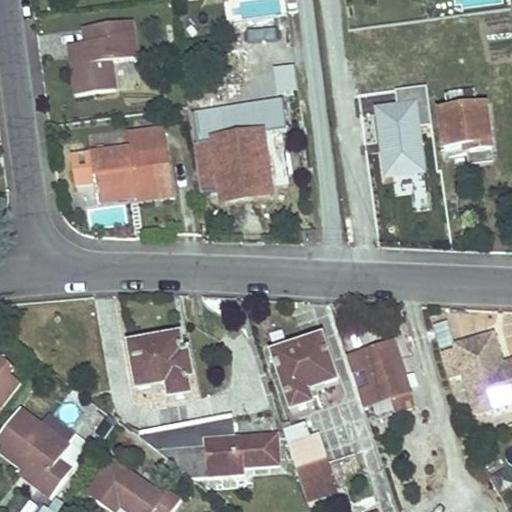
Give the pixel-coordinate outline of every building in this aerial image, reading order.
[(134,23),(85,29),(87,44),(88,54),(72,55),(77,97),(118,92),(114,62),(139,59),(134,23)] [(87,44),(70,46),(72,55),(88,54),(87,44)] [(279,64),(257,67),(259,78),(281,75),(279,64)] [(281,75),(259,78),(261,93),(283,90),(281,75)] [(475,93),(446,97),(448,113),(441,114),(446,153),(467,150),(469,158),(493,155),(487,108),(477,109),(475,93)] [(215,100),(194,103),(196,116),(218,113),(215,100)] [(218,113),(196,116),(200,144),(216,141),(222,191),(271,184),(262,116),(258,116),(257,107),(218,113)] [(167,132),(130,136),(132,150),(92,155),(96,182),(97,195),(138,190),(139,199),(140,204),(177,200),(173,172),(167,132)] [(216,141),(200,144),(207,193),(222,191),(216,141)] [(138,190),(97,195),(99,204),(139,199),(138,190)] [(121,204),(91,210),(95,227),(124,221),(121,204)] [(455,351),(442,355),(449,379),(462,375),(474,416),(511,403),(511,368),(503,371),(501,365),(492,335),(453,347),(455,351)] [(181,337),(131,347),(140,391),(168,386),(171,401),(192,397),(189,381),(195,380),(190,354),(184,354),(181,337)] [(324,339),(274,355),(293,412),(315,406),(311,394),(339,384),(324,339)] [(410,393),(394,343),(360,354),(366,371),(371,387),(377,404),(392,399),(410,393)] [(366,371),(360,354),(346,359),(352,376),(366,371)] [(0,414),(22,386),(9,376),(15,370),(1,358),(0,359),(0,414)] [(503,371),(511,368),(511,361),(501,365),(503,371)] [(377,404),(371,387),(357,391),(363,408),(377,404)] [(410,393),(392,399),(396,413),(415,407),(410,393)] [(42,427),(22,411),(0,438),(0,454),(23,472),(42,486),(39,491),(52,501),(91,448),(79,439),(72,449),(42,427)] [(42,427),(72,449),(79,439),(49,417),(42,427)] [(232,419),(136,437),(193,481),(244,477),(244,471),(281,467),(279,437),(234,440),(232,419)] [(309,425),(286,432),(310,504),(341,493),(323,435),(313,438),(309,425)] [(164,498),(112,462),(88,497),(108,511),(119,511),(121,510),(123,511),(175,511),(182,502),(168,492),(164,498)] [(42,486),(23,472),(19,477),(39,491),(42,486)]
